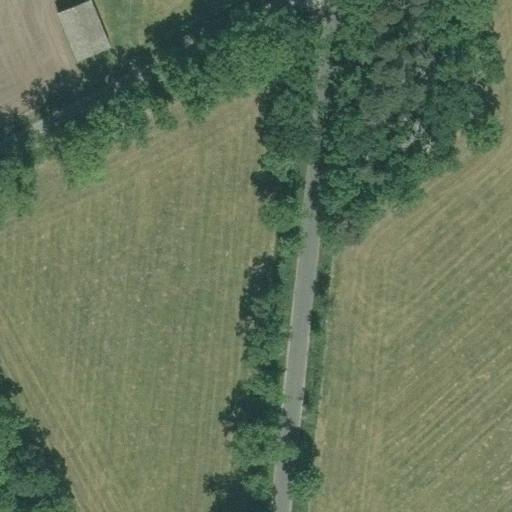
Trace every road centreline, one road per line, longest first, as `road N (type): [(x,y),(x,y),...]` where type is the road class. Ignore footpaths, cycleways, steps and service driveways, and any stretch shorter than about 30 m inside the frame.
road 1 (unclassified): [(329,0),(282,511)]
road 2 (unclassified): [(308,0),(0,153)]
